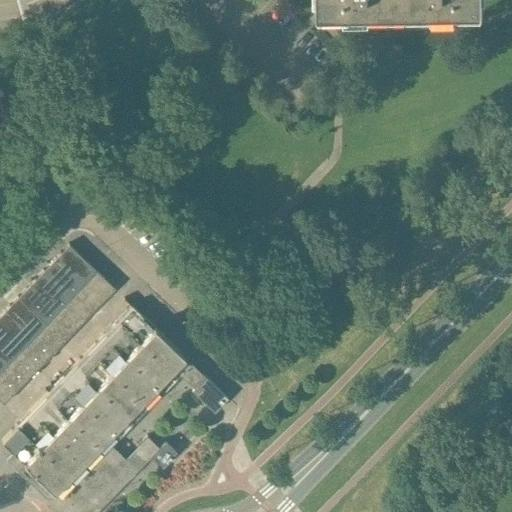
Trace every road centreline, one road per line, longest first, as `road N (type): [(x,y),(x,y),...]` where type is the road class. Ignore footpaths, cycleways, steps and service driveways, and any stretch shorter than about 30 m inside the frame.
road 1 (tertiary): [(335,440),(511,262)]
road 2 (residential): [(0,174),(14,161),(31,166),(183,309)]
